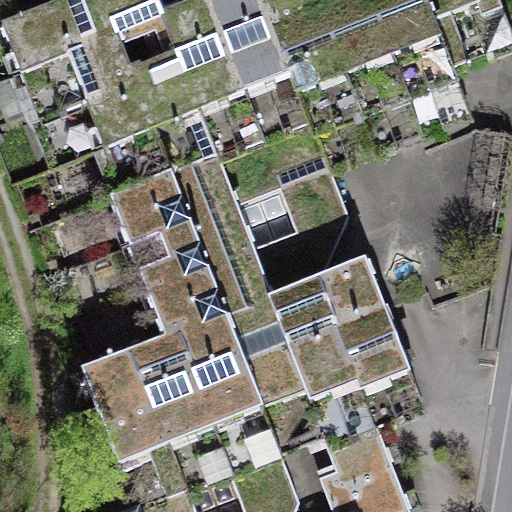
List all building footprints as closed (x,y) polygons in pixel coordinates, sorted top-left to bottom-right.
[(205,0),(164,17),(156,0),(72,0),(2,28),(58,170),(83,161),(191,118),(294,78),(335,180),(473,126),(451,71),(422,0),(205,0)] [(422,0),(451,71),(478,61),(460,14),(477,8),(482,20),(503,12),(498,0),(422,0)] [(260,303),(316,284),(349,219),(335,180),(294,78),(191,118),(260,303)] [(250,422),(283,511),(328,511),(315,469),(260,303),(191,118),(83,161),(96,205),(155,182),(250,422)] [(124,281),(148,341),(59,376),(101,480),(159,457),(250,422),(155,182),(96,205),(115,253),(144,242),(154,269),(124,281)] [(416,431),(353,269),(316,284),(260,303),(315,469),(370,448),(416,431)] [(159,457),(178,511),(283,511),(250,422),(159,457)] [(328,511),(393,511),(370,448),(315,469),(328,511)] [(150,511),(178,511),(159,457),(137,468),(150,511)]
